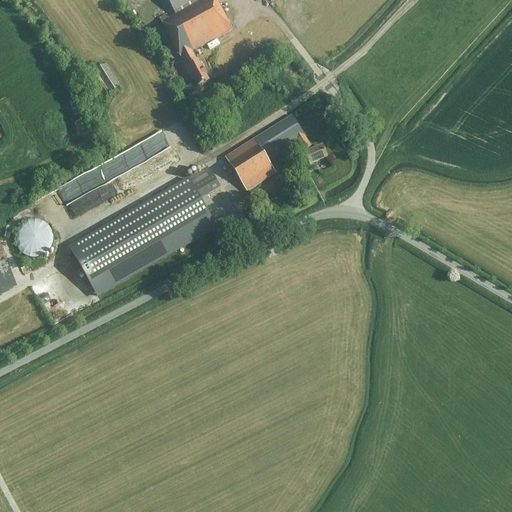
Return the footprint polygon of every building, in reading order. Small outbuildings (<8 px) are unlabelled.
[(232,30),(216,0),(203,0),(169,19),(166,15),(159,19),(180,57),(181,57),(187,67),(184,68),(192,82),(195,81),(198,87),(209,81),(198,61),(197,62),(191,52),(232,30)] [(197,0),(167,0),(174,13),(197,0)] [(120,88),(106,64),(86,76),(100,100),(120,88)] [(232,73),(237,81),(243,78),(238,70),(232,73)] [(314,151),(292,116),(225,159),(247,192),(276,174),(268,161),(298,142),(306,154),(304,155),(309,167),(329,159),(323,147),(314,151)] [(142,164),(174,147),(166,131),(130,150),(135,160),(132,161),(128,153),(126,154),(130,163),(136,160),(139,165),(142,163),(142,164)] [(210,169),(189,180),(201,201),(221,190),(210,169)] [(218,230),(201,201),(189,180),(69,249),(98,299),(218,230)] [(90,203),(94,213),(126,202),(122,190),(107,195),(104,186),(96,189),(95,186),(78,192),(83,205),(90,203)] [(305,202),(288,211),(291,216),(308,208),(305,202)] [(17,229),(16,231),(15,232),(15,234),(14,236),(14,238),(14,240),(14,242),(14,244),(15,246),(15,248),(16,250),(18,251),(19,253),(20,254),(22,256),(24,257),(25,257),(27,258),(29,259),(31,259),(33,259),(35,259),(37,258),(39,258),(41,257),(43,256),(45,255),(46,253),(47,252),(49,250),(50,248),(50,247),(51,245),(51,243),(52,241),(51,239),(51,237),(51,235),(50,233),(49,231),(48,229),(47,228),(46,226),(44,225),(42,224),(41,223),(39,222),(37,222),(35,221),(33,221),(31,221),(29,221),(27,222),(25,223),(23,224),(21,225),(20,226),(18,227),(17,229)] [(0,267),(11,264),(0,233),(0,267)]
